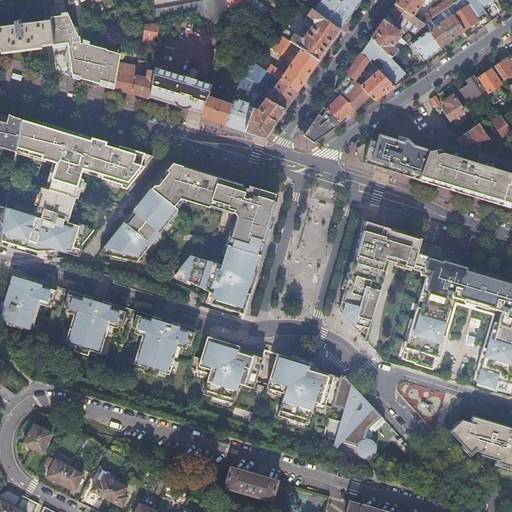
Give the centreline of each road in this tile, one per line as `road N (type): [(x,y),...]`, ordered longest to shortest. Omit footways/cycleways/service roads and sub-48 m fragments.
road 1 (residential): [(19,412),(56,397),(449,511)]
road 2 (residential): [(258,329),(190,316),(0,256)]
road 3 (residential): [(334,146),(511,24)]
road 4 (residential): [(277,152),(380,0)]
road 5 (primary): [(174,135),(0,85)]
road 6 (residential): [(378,375),(379,386),(479,499),(476,511)]
road 7 (residential): [(304,177),(258,329)]
road 8 (residential): [(313,330),(355,193)]
road 9 (residential): [(511,407),(378,375)]
road 10 (residential): [(73,511),(16,479),(6,439),(19,412)]
